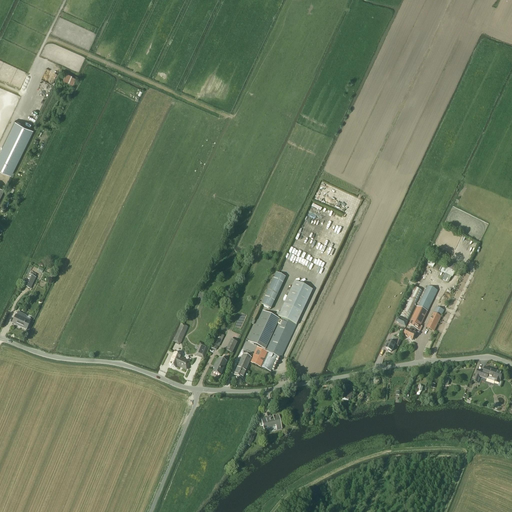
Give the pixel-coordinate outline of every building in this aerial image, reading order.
[(66,73),(63,80),(69,83),(72,84),(73,85),(73,84),(76,78),(72,76),(71,75),(66,73)] [(14,121),(0,150),(0,169),(11,175),(32,130),(14,121)] [(452,278),(458,267),(454,265),(453,265),(451,263),(451,262),(449,261),(446,267),(444,266),(440,272),(445,275),(442,280),(447,283),(448,282),(448,283),(451,277),(452,278)] [(276,273),(261,305),(270,310),(285,278),(276,273)] [(29,275),(24,286),(30,289),(35,278),(29,275)] [(294,282),(278,317),(296,325),(312,290),(294,282)] [(416,330),(420,332),(422,327),(420,326),(437,291),(428,286),(408,326),(411,328),(409,331),(407,329),(403,336),(412,341),(416,334),(414,333),(416,330)] [(408,321),(422,291),(413,287),(399,316),(408,321)] [(444,311),(436,307),(426,328),(434,332),(444,311)] [(16,315),(12,323),(26,330),(30,322),(25,319),(26,316),(18,312),(16,315)] [(262,312),(248,343),(265,351),(273,334),(265,352),(257,348),(250,363),(270,372),(277,357),(280,359),(295,327),(280,320),(274,333),(273,333),(279,320),(262,312)] [(182,324),(173,342),(179,345),(182,338),(180,338),(186,325),(182,324)] [(220,335),(215,345),(214,345),(213,344),(211,348),(216,350),(217,347),(218,347),(223,336),(220,335)] [(231,340),(225,351),(232,354),(237,343),(231,340)] [(390,342),(389,341),(386,349),(392,352),(395,344),(393,344),(394,342),(391,340),(390,342)] [(209,347),(200,343),(194,356),(203,360),(209,347)] [(174,352),(168,366),(176,369),(177,367),(187,371),(190,362),(181,358),(182,356),(174,352)] [(243,355),(240,360),(249,364),(251,358),(243,355)] [(215,367),(214,369),(212,373),(220,376),(226,362),(219,358),(217,363),(216,362),(214,366),(215,367)] [(240,360),(237,368),(246,371),(249,364),(240,360)] [(478,370),(474,382),(477,383),(478,382),(479,377),(487,380),(488,377),(495,380),(494,382),(499,384),(503,373),(485,367),(483,372),(478,370)] [(242,379),(246,371),(237,368),(233,376),(242,379)] [(261,419),(263,430),(275,427),(276,431),(282,430),(278,416),(266,419),(266,418),(261,419)] [(252,431),(246,445),(249,447),(256,433),(252,431)]
